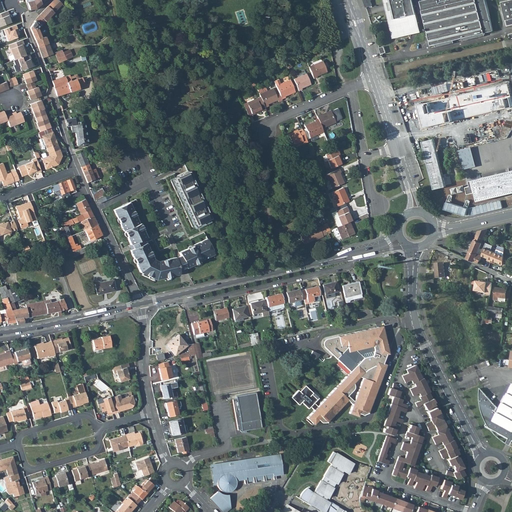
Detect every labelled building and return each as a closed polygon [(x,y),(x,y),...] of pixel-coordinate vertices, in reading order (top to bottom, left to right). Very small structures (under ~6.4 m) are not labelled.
[(25,0),(26,2),(27,2),(29,10),(35,9),(41,4),(46,0),(25,0)] [(56,0),(53,0),(48,6),(54,12),(62,5),(56,0)] [(386,0),(387,3),(394,1),(396,10),(389,11),(395,36),(402,35),(403,36),(407,35),(409,33),(411,31),(413,29),(415,27),(416,24),(417,21),(417,18),(417,14),(415,5),(409,6),(407,0),(386,0)] [(421,1),(420,0),(407,0),(409,6),(415,5),(417,14),(424,12),(421,1)] [(484,33),(493,31),(489,10),(486,0),(424,0),(421,1),(424,12),(432,45),(436,44),(454,40),(463,38),(484,33)] [(511,0),(507,0),(501,1),(507,26),(511,24),(511,32),(509,34),(510,39),(511,38),(511,0)] [(394,1),(387,3),(389,11),(396,10),(394,1)] [(41,26),(54,12),(48,6),(39,15),(35,21),(40,25),(41,26)] [(8,11),(0,14),(0,26),(11,23),(8,16),(10,16),(8,11)] [(421,32),(417,14),(417,18),(417,21),(416,24),(415,27),(413,29),(411,31),(409,33),(407,35),(403,36),(421,32)] [(33,24),(30,27),(30,28),(35,40),(42,57),(52,54),(45,36),(41,38),(37,28),(33,24)] [(15,25),(1,30),(3,36),(4,36),(7,41),(16,38),(15,34),(18,33),(16,29),(17,29),(15,25)] [(21,40),(8,45),(10,49),(9,50),(11,55),(12,54),(14,60),(25,56),(24,52),(23,50),(25,49),(21,40)] [(72,57),(74,63),(86,59),(84,52),(72,57)] [(55,55),(59,63),(65,60),(66,60),(63,53),(55,55)] [(13,61),(15,65),(13,66),(15,72),(20,70),(19,68),(21,67),(23,70),(32,67),(29,60),(31,59),(29,54),(25,56),(14,60),(13,61)] [(78,80),(74,63),(72,57),(66,60),(65,60),(66,63),(66,65),(69,75),(52,81),(57,96),(66,93),(66,96),(70,95),(69,92),(79,89),(76,80),(78,80)] [(317,76),(326,71),(322,61),(308,67),(313,78),(317,77),(317,76)] [(22,74),(24,79),(34,75),(32,71),(22,74)] [(301,88),(310,84),(306,74),(293,79),(298,91),(302,89),(301,88)] [(24,79),(27,87),(34,85),(33,81),(35,80),(34,75),(24,79)] [(10,85),(11,87),(18,84),(15,77),(8,80),(10,85)] [(288,93),(294,90),(289,80),(280,84),(278,79),(273,81),(275,86),(279,93),(279,95),(281,99),(285,97),(284,96),(289,94),(288,93)] [(488,107),(505,103),(500,82),(496,83),(496,86),(484,89),(488,107)] [(26,91),(28,95),(39,91),(37,87),(35,88),(34,85),(27,87),(28,90),(26,91)] [(267,104),(277,100),(278,102),(282,100),(281,99),(279,95),(279,93),(275,95),(273,88),(267,91),(259,94),(260,97),(264,107),(268,106),(267,104)] [(472,111),(472,113),(488,109),(487,107),(488,107),(484,89),(467,93),(472,111)] [(28,95),(30,100),(36,97),(38,97),(40,96),(39,91),(28,95)] [(458,114),(472,111),(467,93),(454,96),(458,114)] [(260,97),(243,104),(248,117),(252,116),(251,115),(251,113),(257,111),(257,112),(261,110),(262,112),(266,110),(264,107),(260,97)] [(406,104),(408,110),(439,103),(438,97),(406,104)] [(29,104),(31,109),(42,105),(40,100),(37,101),(29,104)] [(414,110),(415,116),(440,110),(439,104),(414,110)] [(31,109),(33,113),(43,109),(42,105),(31,109)] [(506,105),(488,109),(489,115),(508,111),(506,105)] [(61,110),(65,119),(71,118),(68,108),(61,110)] [(324,113),(320,115),(320,114),(316,116),(317,119),(322,128),(335,122),(342,119),(343,117),(339,108),(331,111),(331,112),(325,114),(324,113)] [(33,113),(35,118),(44,114),(43,109),(33,113)] [(405,112),(407,118),(414,117),(413,110),(405,112)] [(416,117),(417,124),(442,118),(441,111),(416,117)] [(12,113),(16,124),(23,122),(19,112),(16,113),(15,112),(12,113)] [(7,120),(9,127),(16,124),(12,113),(8,114),(9,116),(5,117),(7,120)] [(35,118),(37,123),(46,119),(44,114),(35,118)] [(86,137),(85,134),(82,116),(71,118),(65,119),(66,127),(71,126),(71,132),(75,132),(77,146),(80,145),(87,144),(86,137)] [(36,123),(38,127),(48,123),(46,119),(37,123),(36,123)] [(314,121),(310,123),(310,124),(305,127),(310,138),(323,132),(322,128),(317,119),(314,120),(314,121)] [(38,127),(39,132),(50,128),(48,123),(38,127)] [(44,144),(48,154),(59,149),(56,143),(54,140),(55,139),(52,132),(50,128),(39,132),(37,132),(40,139),(42,138),(44,144)] [(303,144),(307,142),(301,129),(297,131),(297,132),(294,133),(294,132),(288,135),(292,145),(302,141),(303,144)] [(434,138),(423,141),(435,189),(446,186),(434,138)] [(73,149),(74,153),(82,150),(80,145),(77,146),(72,147),(73,149)] [(460,150),(464,169),(477,166),(472,147),(460,150)] [(48,154),(49,156),(41,159),(45,169),(49,168),(49,167),(52,166),(53,167),(57,165),(61,156),(59,149),(48,154)] [(338,154),(339,154),(337,149),(325,155),(331,168),(342,163),(341,160),(339,160),(337,155),(338,154)] [(80,167),(88,164),(83,150),(82,150),(74,153),(80,167)] [(29,173),(30,174),(36,172),(36,173),(41,171),(36,158),(31,160),(32,162),(18,167),(22,177),(28,174),(29,173)] [(3,186),(19,180),(15,171),(6,174),(2,163),(0,163),(0,178),(1,181),(3,186)] [(98,177),(95,169),(91,171),(88,164),(80,167),(87,183),(98,177)] [(339,173),(340,172),(339,169),(326,174),(331,188),(342,183),(340,178),(341,177),(339,173)] [(511,192),(511,170),(474,179),(479,201),(511,192)] [(188,171),(170,180),(174,190),(178,188),(179,191),(176,193),(183,207),(186,206),(188,209),(184,210),(192,227),(210,218),(188,171)] [(53,186),(55,191),(59,189),(61,194),(75,189),(71,179),(53,186)] [(102,189),(104,194),(112,191),(109,183),(101,187),(102,189)] [(337,206),(349,201),(343,187),(331,192),(337,206)] [(91,194),(94,201),(105,196),(104,194),(102,189),(96,192),(91,194)] [(464,194),(444,199),(446,208),(467,203),(464,194)] [(72,200),(74,204),(75,203),(84,199),(83,196),(72,200)] [(71,219),(73,224),(80,221),(92,216),(84,199),(75,203),(80,215),(75,217),(76,217),(71,219)] [(140,208),(136,199),(129,202),(113,210),(123,231),(124,231),(130,245),(131,245),(133,249),(130,250),(140,272),(142,273),(153,279),(156,280),(179,274),(179,273),(178,270),(185,267),(186,268),(200,261),(214,254),(207,238),(192,245),(193,246),(179,252),(180,256),(176,258),(176,257),(158,261),(153,259),(145,243),(143,239),(146,237),(140,223),(139,223),(133,211),(140,208)] [(29,201),(15,207),(19,218),(21,217),(22,219),(18,220),(21,229),(28,226),(26,222),(31,221),(31,222),(32,222),(37,220),(29,201)] [(348,212),(349,211),(346,206),(331,213),(337,227),(349,221),(354,219),(351,214),(350,214),(349,215),(348,212)] [(80,221),(84,231),(89,229),(97,225),(92,216),(80,221)] [(62,223),(63,228),(67,226),(72,224),(73,224),(71,219),(62,223)] [(0,223),(0,235),(1,235),(1,234),(4,233),(9,235),(11,231),(16,229),(13,221),(7,223),(7,222),(4,223),(1,224),(0,223)] [(341,239),(355,233),(349,221),(337,227),(336,227),(340,235),(341,239)] [(89,240),(101,235),(97,225),(89,229),(84,231),(89,240)] [(325,232),(323,227),(323,225),(319,227),(319,226),(309,231),(309,232),(304,234),(304,233),(299,235),(303,245),(323,236),(326,234),(325,232)] [(478,233),(467,258),(479,263),(483,255),(484,251),(483,251),(481,255),(478,253),(479,249),(485,236),(488,230),(488,228),(480,230),(479,231),(478,233)] [(67,238),(71,248),(75,247),(71,236),(67,238)] [(254,255),(265,252),(263,245),(252,248),(254,255)] [(487,260),(491,262),(495,263),(496,261),(504,264),(504,263),(504,257),(504,256),(496,252),(485,247),(483,251),(484,251),(483,255),(488,258),(487,260)] [(72,252),(74,257),(85,252),(84,248),(72,252)] [(436,278),(445,278),(444,263),(435,264),(436,278)] [(94,284),(97,295),(115,290),(112,280),(94,284)] [(355,295),(361,294),(358,281),(342,285),(344,296),(354,293),(355,295)] [(490,295),(492,283),(483,281),(483,282),(481,282),(477,281),(475,291),(486,293),(485,295),(490,295)] [(325,295),(333,294),(332,292),(333,291),(333,292),(338,291),(336,282),(322,285),(324,295),(324,294),(325,295)] [(307,302),(313,301),(312,297),(319,295),(317,286),(301,290),(304,299),(306,299),(307,302)] [(16,322),(17,325),(23,324),(21,319),(57,312),(58,316),(62,315),(60,311),(66,309),(62,299),(56,301),(49,302),(49,300),(26,305),(26,307),(16,309),(13,302),(19,300),(17,294),(14,295),(13,291),(15,289),(14,287),(4,291),(6,297),(6,298),(16,322)] [(494,300),(498,301),(499,299),(506,300),(509,301),(510,291),(507,291),(507,290),(496,288),(494,300)] [(288,303),(301,300),(298,289),(289,292),(289,293),(286,294),(288,303)] [(344,296),(346,303),(348,302),(350,300),(361,297),(361,294),(355,295),(354,293),(344,296)] [(267,307),(283,303),(280,294),(275,295),(276,296),(269,297),(269,296),(265,297),(265,299),(267,307)] [(0,310),(0,321),(6,321),(7,324),(16,322),(6,298),(1,299),(6,310),(0,310)] [(265,299),(258,301),(257,300),(249,302),(252,314),(261,312),(262,315),(268,313),(268,311),(267,307),(265,299)] [(267,307),(268,311),(272,310),(284,308),(283,303),(267,307)] [(242,318),(247,317),(250,316),(247,306),(245,307),(245,306),(231,309),(234,319),(241,317),(242,318)] [(486,324),(489,325),(490,323),(492,324),(494,317),(493,317),(493,313),(503,315),(504,310),(489,307),(488,315),(487,315),(486,324)] [(215,320),(228,317),(226,308),(213,311),(215,320)] [(360,320),(372,317),(370,309),(358,312),(359,318),(360,320)] [(203,332),(212,330),(210,319),(191,323),(194,334),(195,334),(203,332)] [(324,347),(325,347),(350,372),(317,406),(314,403),(317,399),(312,394),(313,393),(305,385),(299,391),(298,390),(291,397),(299,405),(301,402),(308,409),(310,407),(314,410),(307,418),(312,423),(314,421),(316,423),(318,420),(321,423),(327,422),(347,400),(351,404),(352,404),(349,413),(358,417),(359,414),(363,415),(368,413),(386,364),(383,363),(388,349),(383,326),(327,339),(326,339),(325,339),(325,340),(324,340),(324,341),(323,342),(323,343),(323,344),(323,345),(323,346),(324,346),(324,347)] [(186,346),(177,334),(172,338),(173,340),(174,341),(167,346),(174,355),(186,346)] [(92,340),(94,350),(111,347),(109,336),(105,336),(101,337),(101,339),(92,340)] [(51,341),(54,353),(63,350),(64,351),(71,349),(68,337),(61,339),(56,341),(56,340),(51,341)] [(34,345),(38,358),(47,356),(48,357),(55,355),(54,353),(51,341),(43,343),(41,344),(41,343),(34,345)] [(196,359),(202,357),(201,354),(198,342),(192,344),(195,355),(196,359)] [(13,363),(13,364),(18,363),(17,361),(21,360),(23,365),(24,366),(30,364),(30,363),(29,358),(30,357),(29,357),(27,349),(27,348),(14,352),(14,353),(10,354),(13,363)] [(0,354),(0,366),(5,365),(13,363),(10,354),(9,350),(5,351),(5,352),(0,354)] [(320,355),(312,351),(310,356),(316,359),(320,355)] [(120,377),(122,381),(131,379),(128,370),(128,368),(130,367),(129,362),(113,366),(115,373),(118,372),(119,377),(120,377)] [(161,379),(171,377),(169,366),(168,366),(167,362),(158,364),(159,368),(158,369),(161,379)] [(403,379),(419,372),(415,365),(406,369),(407,373),(402,376),(403,379)] [(414,383),(422,379),(419,372),(403,379),(405,383),(411,380),(412,383),(414,383)] [(411,392),(426,385),(423,378),(422,379),(414,383),(415,386),(409,389),(411,392)] [(21,390),(31,388),(29,381),(19,384),(21,390)] [(68,398),(71,408),(80,405),(80,404),(82,403),(87,402),(84,390),(81,382),(75,384),(78,392),(79,393),(68,397),(68,398)] [(163,398),(172,396),(170,388),(176,387),(175,382),(160,386),(163,398)] [(387,395),(392,396),(398,398),(400,391),(398,387),(396,386),(397,384),(393,383),(391,388),(389,388),(387,395)] [(428,392),(430,391),(426,385),(411,392),(413,396),(419,393),(420,396),(428,392)] [(511,387),(498,413),(496,412),(498,408),(480,388),(481,403),(483,412),(487,423),(486,426),(509,439),(511,440),(511,387)] [(246,431),(262,428),(255,392),(236,396),(236,398),(232,399),(238,430),(242,429),(242,431),(246,431)] [(422,404),(432,399),(428,392),(420,396),(419,397),(420,400),(415,403),(417,407),(422,404)] [(114,401),(118,412),(132,407),(134,403),(132,395),(121,399),(120,395),(113,397),(114,400),(114,401)] [(109,412),(109,414),(118,412),(114,401),(114,400),(111,401),(109,396),(102,399),(102,397),(98,399),(97,400),(98,404),(101,412),(105,410),(106,412),(109,412)] [(406,409),(407,405),(401,403),(402,399),(398,398),(392,396),(390,403),(406,409)] [(51,402),(54,413),(59,411),(62,410),(63,411),(67,410),(67,409),(71,408),(68,398),(64,399),(64,400),(57,402),(56,400),(51,402)] [(433,406),(434,405),(433,403),(434,402),(432,399),(422,404),(425,409),(427,408),(433,406)] [(29,402),(34,419),(39,417),(38,416),(42,415),(42,416),(43,417),(51,415),(47,402),(40,404),(38,400),(29,402)] [(168,416),(178,414),(175,401),(165,403),(168,416)] [(387,410),(398,414),(399,411),(405,413),(406,409),(390,403),(387,410)] [(6,413),(9,422),(12,421),(13,421),(17,420),(18,419),(20,420),(26,418),(25,417),(29,416),(26,405),(22,406),(22,408),(18,410),(18,409),(10,411),(10,412),(6,413)] [(429,418),(439,413),(437,409),(436,410),(435,408),(434,408),(428,411),(426,412),(429,418)] [(395,421),(401,423),(403,420),(397,418),(398,414),(387,410),(385,418),(395,421)] [(427,427),(442,420),(439,413),(429,418),(431,421),(425,424),(427,427)] [(172,435),(184,432),(183,426),(181,418),(169,421),(172,435)] [(386,426),(395,430),(399,431),(400,427),(394,425),(395,421),(385,418),(382,425),(386,426)] [(436,431),(445,426),(446,426),(443,420),(442,420),(427,427),(428,431),(435,428),(436,431)] [(407,432),(415,434),(417,427),(409,425),(408,428),(407,432)] [(392,436),(393,436),(395,430),(386,426),(385,429),(383,428),(382,432),(386,433),(392,436)] [(433,441),(449,433),(445,426),(436,431),(437,434),(432,437),(433,441)] [(124,434),(128,446),(128,447),(129,450),(136,448),(136,446),(142,444),(142,442),(140,436),(139,432),(134,433),(129,435),(128,433),(124,434)] [(410,441),(420,444),(423,437),(415,434),(407,432),(405,435),(411,438),(410,441)] [(443,445),(452,440),(449,433),(433,441),(435,444),(441,441),(443,445)] [(109,440),(111,447),(113,447),(114,451),(123,449),(123,447),(128,446),(124,434),(121,436),(109,440)] [(381,449),(389,451),(390,448),(388,447),(389,444),(388,443),(389,442),(394,444),(396,439),(392,438),(385,436),(381,449)] [(178,453),(182,451),(183,454),(188,452),(187,450),(189,450),(186,437),(175,439),(178,453)] [(440,455),(456,447),(453,440),(452,440),(443,445),(445,448),(438,451),(440,455)] [(402,446),(418,451),(420,444),(410,441),(409,444),(403,442),(402,446)] [(401,450),(407,452),(405,455),(415,459),(418,451),(402,446),(401,450)] [(449,458),(456,455),(459,454),(456,447),(440,455),(442,458),(448,455),(449,458)] [(376,461),(387,465),(389,461),(383,459),(383,457),(385,458),(386,454),(388,455),(389,451),(381,449),(376,461)] [(346,511),(344,510),(343,510),(342,511),(326,499),(327,498),(328,498),(333,488),(336,483),(337,484),(343,474),(342,474),(344,471),(348,474),(354,464),(334,452),(328,461),(332,464),(330,467),(330,466),(324,476),(322,481),(321,481),(314,493),(307,487),(305,489),(304,490),(302,492),(301,494),(300,496),(300,498),(311,505),(313,503),(322,509),(320,511),(322,511),(346,511)] [(279,462),(281,474),(283,474),(279,454),(272,455),(273,462),(279,462)] [(275,475),(281,474),(279,462),(273,462),(272,455),(244,459),(245,462),(242,463),(238,460),(236,464),(233,464),(233,461),(215,464),(216,471),(219,470),(219,473),(215,479),(218,482),(217,483),(218,487),(220,490),(223,492),(226,492),(229,492),(231,490),(233,489),(234,487),(235,485),(236,483),(236,481),(244,479),(244,484),(247,483),(246,482),(253,481),(253,482),(256,482),(255,480),(263,479),(263,481),(265,480),(265,479),(273,478),(273,479),(275,479),(275,475)] [(404,463),(413,466),(415,459),(405,455),(404,459),(398,457),(397,460),(404,463)] [(451,465),(452,465),(460,461),(458,457),(457,458),(456,455),(449,458),(447,460),(450,466),(451,465)] [(0,470),(6,469),(8,476),(14,474),(17,473),(12,456),(0,460),(0,470)] [(134,462),(137,470),(140,469),(143,476),(153,472),(154,472),(150,463),(148,464),(147,462),(148,461),(147,457),(134,462)] [(88,464),(91,474),(107,470),(104,459),(99,460),(100,461),(98,461),(92,463),(92,462),(88,464)] [(392,474),(405,479),(406,477),(408,470),(404,468),(403,470),(401,470),(404,463),(397,460),(394,467),(392,474)] [(461,468),(463,467),(460,461),(452,465),(453,468),(454,471),(461,468)] [(71,470),(74,481),(80,479),(80,478),(91,475),(91,474),(88,464),(79,466),(79,467),(76,468),(71,470)] [(209,464),(212,485),(217,484),(217,483),(218,482),(215,479),(219,473),(219,470),(216,471),(215,464),(209,464)] [(407,484),(411,486),(413,481),(416,472),(417,470),(409,467),(408,470),(406,477),(409,478),(407,484)] [(445,474),(451,476),(454,475),(455,479),(464,475),(461,468),(454,471),(452,472),(446,470),(445,474)] [(51,478),(54,486),(57,485),(58,487),(71,483),(67,470),(63,471),(64,472),(54,475),(55,476),(51,478)] [(413,489),(417,490),(423,474),(416,472),(413,481),(416,482),(413,489)] [(7,483),(7,486),(6,488),(7,491),(7,492),(9,494),(12,493),(13,496),(23,493),(21,485),(19,486),(17,479),(15,480),(14,474),(8,476),(3,477),(5,483),(7,483)] [(423,485),(427,486),(430,477),(423,474),(417,490),(421,491),(423,485)] [(425,491),(429,492),(431,486),(435,487),(438,478),(431,475),(430,477),(427,486),(425,491)] [(32,482),(35,494),(40,492),(45,491),(48,490),(48,489),(48,488),(50,487),(47,476),(43,477),(43,479),(38,480),(32,482)] [(142,484),(139,487),(145,493),(155,482),(150,477),(148,480),(147,480),(143,485),(142,484)] [(442,497),(445,498),(447,494),(450,485),(451,482),(443,479),(440,489),(444,490),(442,497)] [(447,494),(453,496),(455,488),(456,485),(452,484),(452,485),(450,485),(447,494)] [(137,486),(129,495),(137,502),(140,499),(145,493),(139,487),(137,486)] [(359,499),(363,500),(364,498),(367,487),(363,486),(359,499)] [(364,498),(373,502),(377,492),(377,491),(372,489),(372,488),(368,486),(367,487),(364,498)] [(456,498),(460,499),(463,490),(455,488),(453,496),(452,496),(456,497),(456,498)] [(210,498),(222,511),(226,511),(230,508),(228,494),(226,495),(224,495),(223,494),(222,494),(221,493),(220,493),(218,491),(210,498)] [(373,502),(382,505),(387,493),(383,492),(382,494),(377,492),(373,502)] [(390,494),(387,493),(382,505),(391,508),(395,498),(390,496),(390,494)] [(129,495),(122,503),(130,511),(135,505),(135,504),(137,502),(129,495)] [(391,508),(400,511),(404,500),(401,498),(400,500),(395,498),(391,508)] [(401,511),(409,511),(412,505),(407,503),(408,501),(404,500),(400,511),(401,511)] [(173,502),(168,508),(172,511),(173,511),(181,511),(183,510),(184,511),(185,511),(189,508),(182,502),(178,506),(177,505),(173,502)] [(122,503),(114,511),(129,511),(130,511),(122,503)]
